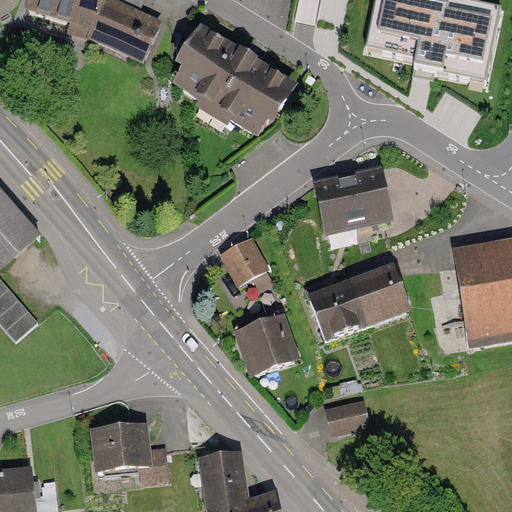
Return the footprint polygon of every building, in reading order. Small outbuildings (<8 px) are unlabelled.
[(140,0),(32,0),(29,13),(91,33),(89,39),(141,65),(158,28),(135,18),(140,0)] [(376,0),(366,53),(417,63),(415,73),(486,87),(502,9),(454,0),(376,0)] [(292,93),(203,39),(184,70),(188,73),(182,84),(183,93),(253,135),(259,126),(269,123),(278,108),(281,110),(292,93)] [(318,191),(328,236),(389,222),(379,178),(318,191)] [(0,183),(0,280),(0,281),(48,240),(0,183)] [(250,246),(224,260),(240,290),(266,276),(250,246)] [(511,259),(459,269),(470,331),(511,324),(511,259)] [(375,280),(352,288),(368,330),(408,315),(390,270),(373,276),(375,280)] [(42,325),(4,283),(0,287),(0,326),(19,347),(42,325)] [(322,290),(307,295),(327,346),(368,330),(352,288),(325,298),(322,290)] [(264,328),(239,337),(254,378),(295,364),(278,319),(262,324),(264,328)] [(362,408),(330,415),(333,431),(335,438),(367,431),(362,408)] [(97,476),(150,471),(146,431),(94,436),(97,476)] [(242,460),(202,466),(210,511),(278,511),(276,501),(250,507),(242,460)] [(37,511),(34,475),(0,478),(0,511),(37,511)]
